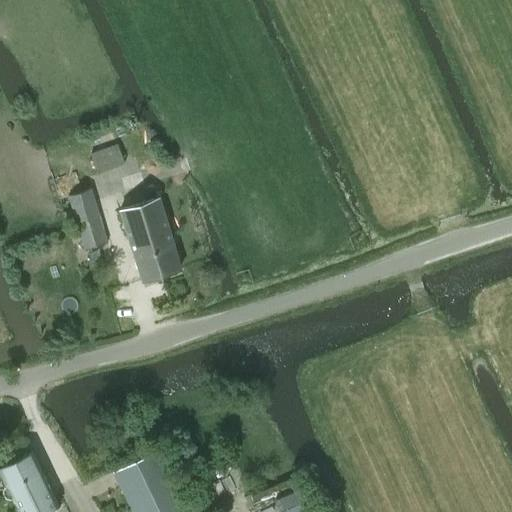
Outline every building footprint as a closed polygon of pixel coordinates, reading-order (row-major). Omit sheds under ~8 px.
[(99,172),(122,164),(124,163),(117,143),(108,146),(92,151),(90,152),(97,173),(99,172)] [(85,248),(107,241),(91,188),(68,195),(85,248)] [(142,279),(181,267),(159,197),(120,209),(142,279)] [(135,511),(188,511),(158,449),(115,470),(135,511)] [(0,469),(20,511),(39,511),(59,503),(34,451),(0,466),(0,469)]
